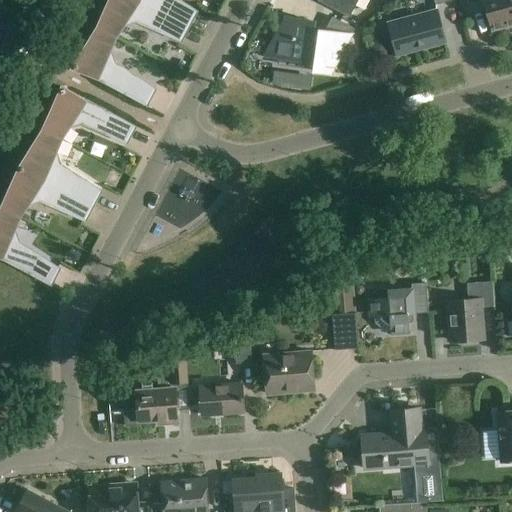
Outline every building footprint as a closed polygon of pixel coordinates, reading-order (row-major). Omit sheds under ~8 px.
[(96,27),(96,28),(115,38),(122,26),(136,22),(181,41),(188,27),(137,0),(111,0),(97,27),(96,27)] [(137,0),(188,27),(196,13),(176,0),(137,0)] [(318,0),(317,1),(349,17),(358,0),(318,0)] [(483,0),(492,30),(511,24),(511,0),(466,0),(468,4),(483,0)] [(388,24),(397,56),(445,43),(436,11),(388,24)] [(315,62),(314,71),(330,74),(354,29),(332,18),(324,32),(320,31),(319,34),(312,33),(313,23),(285,19),(265,57),(308,63),(308,61),(315,62)] [(464,22),(469,48),(479,46),(474,20),(464,22)] [(115,38),(96,28),(96,29),(77,64),(74,66),(75,69),(77,68),(146,105),(154,90),(113,64),(109,50),(115,38)] [(42,129),(42,130),(61,140),(68,128),(81,124),(126,143),(134,128),(65,91),(64,89),(61,90),(62,93),(43,129),(42,129)] [(23,167),(19,168),(92,206),(100,192),(59,166),(55,152),(61,140),(42,130),(41,130),(42,131),(23,167)] [(1,207),(0,207),(19,217),(27,206),(40,202),(85,221),(92,206),(19,168),(20,172),(1,207)] [(19,217),(0,207),(1,208),(0,209),(0,257),(51,285),(58,270),(18,243),(14,230),(19,217)] [(449,303),(452,342),(482,340),(479,308),(494,307),(492,282),(466,284),(468,301),(449,303)] [(390,331),(391,334),(409,333),(407,315),(428,314),(426,284),(411,285),(411,288),(408,291),(389,292),(388,289),(375,290),(372,293),(373,299),(370,300),(371,318),(374,317),(375,324),(384,332),(390,331)] [(338,292),(339,315),(332,316),(335,351),(359,349),(354,286),(346,289),(338,292)] [(249,325),(234,331),(237,364),(252,362),(249,325)] [(169,357),(171,385),(187,384),(185,349),(169,351),(170,357),(169,357)] [(263,356),(265,375),(266,395),(314,391),(311,353),(263,356)] [(199,388),(200,396),(202,416),(243,413),(241,385),(199,388)] [(125,413),(123,413),(123,414),(125,414),(126,427),(139,426),(139,422),(157,421),(157,425),(178,423),(176,389),(135,392),(132,393),(128,394),(125,397),(124,401),(125,413)] [(367,436),(362,436),(365,470),(384,468),(387,464),(400,463),(401,467),(414,466),(418,466),(421,502),(417,502),(417,504),(426,503),(443,502),(437,430),(436,430),(437,441),(426,442),(425,431),(421,432),(419,410),(390,412),(392,434),(392,438),(381,439),(377,435),(367,436)] [(511,411),(497,413),(500,462),(511,461),(511,411)] [(295,511),(294,489),(281,490),(280,474),(256,476),(256,479),(233,481),(233,484),(222,485),(223,495),(234,494),(235,511),(295,511)] [(207,511),(206,500),(205,480),(161,483),(163,511),(207,511)] [(136,511),(135,485),(124,486),(90,488),(91,511),(136,511)] [(67,511),(27,490),(15,511),(67,511)] [(379,506),(378,511),(426,511),(426,503),(417,504),(379,506)]
